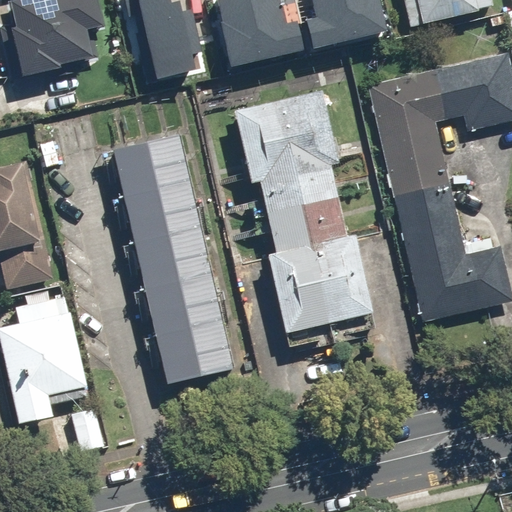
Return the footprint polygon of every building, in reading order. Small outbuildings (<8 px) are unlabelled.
[(98,0),(29,0),(9,5),(25,74),(97,58),(91,30),(105,26),(98,0)] [(124,0),(143,82),(198,70),(194,53),(201,51),(192,10),(182,12),(180,4),(173,5),(172,0),(124,0)] [(220,0),(231,65),(302,52),(297,21),(285,23),(280,0),(220,0)] [(308,20),(314,46),(386,29),(378,0),(311,0),(316,18),(308,20)] [(403,0),(410,28),(494,8),(491,0),(403,0)] [(468,133),(511,122),(511,83),(505,55),(368,88),(425,325),(511,303),(511,293),(501,247),(467,255),(435,124),(464,117),(468,133)] [(325,95),(235,113),(252,186),(262,184),(277,254),(272,255),(289,337),(374,319),(357,236),(345,239),(331,170),(340,168),(325,95)] [(179,135),(113,151),(170,388),(236,372),(179,135)] [(0,255),(2,255),(10,289),(52,279),(24,164),(0,170),(0,255)] [(20,326),(0,330),(0,333),(19,426),(52,419),(48,398),(86,390),(70,313),(54,317),(51,303),(17,310),(20,326)] [(95,410),(72,415),(80,453),(103,448),(95,410)]
